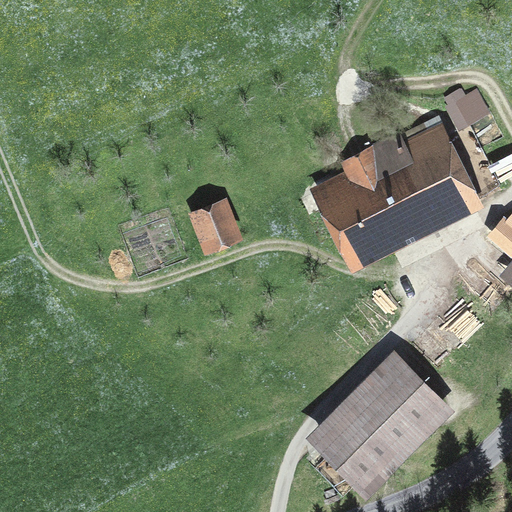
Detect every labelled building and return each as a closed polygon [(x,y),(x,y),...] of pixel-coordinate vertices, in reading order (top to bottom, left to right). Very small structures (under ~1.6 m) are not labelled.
[(479,93),(449,109),(461,131),(490,115),(479,93)] [(324,193),(353,253),(471,196),(432,117),(347,159),(356,178),(324,193)] [(234,235),(223,206),(200,215),(211,244),(234,235)] [(511,214),(493,235),(511,251),(511,261),(503,272),(511,279),(511,214)] [(397,364),(305,458),(342,495),(434,401),(397,364)]
